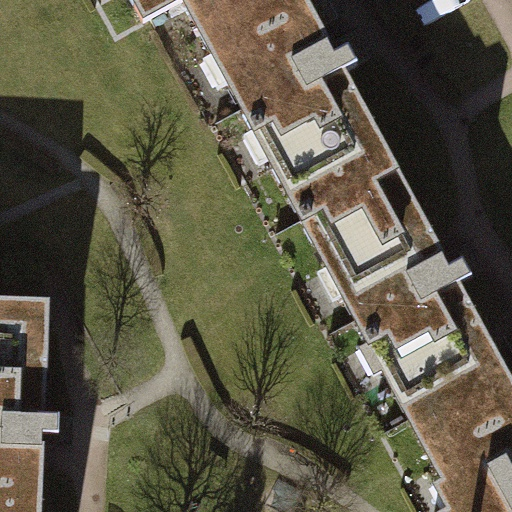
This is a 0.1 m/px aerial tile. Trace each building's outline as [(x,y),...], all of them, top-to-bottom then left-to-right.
[(133,0),(146,24),(185,2),(189,0),(133,0)] [(189,0),(185,2),(277,171),(379,116),(315,0),(189,0)] [(510,358),(379,116),(277,171),(409,413),(510,358)] [(38,511),(45,292),(0,290),(0,511),(38,511)] [(511,511),(511,360),(510,358),(409,413),(454,495),(429,509),(430,511),(511,511)]
